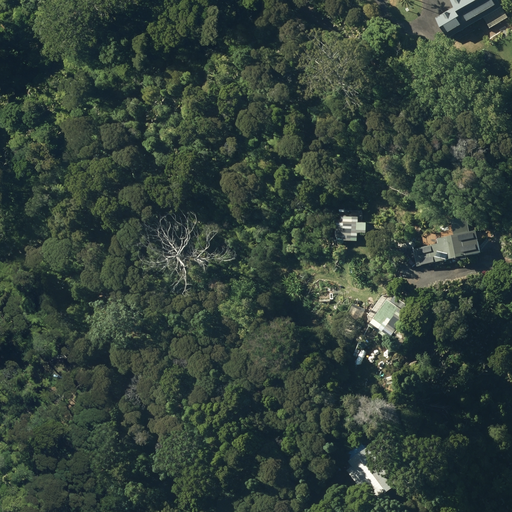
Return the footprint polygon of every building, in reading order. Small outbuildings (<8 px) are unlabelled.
[(436,16),(448,36),(508,2),(506,0),(452,0),(456,5),(436,16)] [(346,230),(348,241),(359,238),(357,228),(362,227),(360,217),(345,219),(346,222),(339,223),(341,231),(346,230)] [(425,245),(429,263),(483,251),(476,222),(468,224),(467,220),(453,223),(455,233),(437,236),(439,242),(425,245)] [(393,245),(392,250),(392,255),(405,255),(406,246),(393,245)] [(373,318),(383,326),(399,306),(388,298),(373,318)] [(367,484),(377,497),(397,482),(368,444),(348,459),(351,464),(346,468),(361,488),(367,484)]
